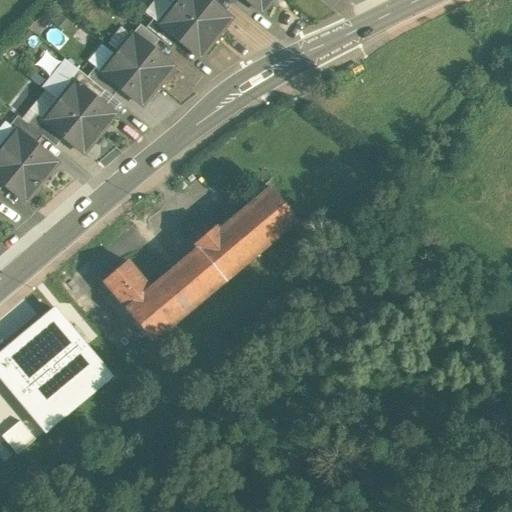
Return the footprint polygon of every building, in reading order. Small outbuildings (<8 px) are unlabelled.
[(208,1),(207,0),(178,0),(174,6),(215,38),(230,19),(208,1)] [(270,0),(245,0),(261,12),(270,0)] [(215,38),(174,6),(159,25),(158,25),(177,40),(199,58),(215,38)] [(177,40),(158,25),(159,25),(152,20),(145,29),(158,40),(170,49),(177,40)] [(145,29),(139,25),(132,34),(151,49),(158,40),(145,29)] [(118,31),(110,41),(111,46),(118,52),(130,36),(123,31),(118,31)] [(132,34),(130,36),(118,52),(116,54),(157,86),(172,67),(151,49),(132,34)] [(101,73),(100,73),(119,88),(141,106),(157,86),(116,54),(101,73)] [(101,73),(94,68),(86,77),(103,91),(111,97),(119,88),(100,73),(101,73)] [(86,77),(77,70),(69,81),(73,84),(74,82),(96,100),(103,91),(86,77)] [(73,84),(58,102),(98,135),(114,115),(96,100),(74,82),(73,84)] [(43,121),(42,121),(62,137),(83,154),(98,135),(58,102),(43,121)] [(43,121),(34,114),(27,124),(41,136),(55,147),(62,137),(42,121),(43,121)] [(27,124),(17,116),(9,126),(15,131),(34,146),(41,136),(27,124)] [(34,146),(15,131),(0,149),(0,150),(40,183),(56,163),(34,146)] [(40,183),(0,150),(0,182),(3,185),(25,202),(40,183)] [(150,289),(128,262),(104,282),(127,309),(125,311),(152,342),(298,222),(270,188),(218,231),(215,227),(193,244),(198,249),(150,289)] [(109,378),(54,311),(0,355),(0,377),(44,430),(109,378)] [(19,422),(10,429),(26,448),(34,440),(19,422)] [(1,437),(16,455),(26,448),(10,429),(1,437)]
